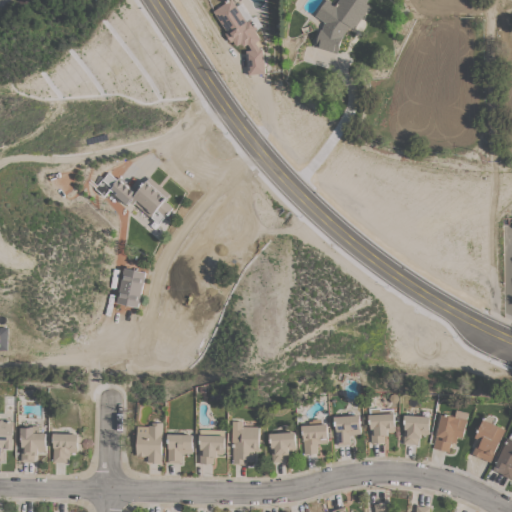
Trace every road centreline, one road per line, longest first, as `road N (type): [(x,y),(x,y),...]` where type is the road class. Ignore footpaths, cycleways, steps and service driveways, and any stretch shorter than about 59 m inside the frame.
road 1 (residential): [(504,511),(461,487),(416,475),(225,494),(0,487)]
road 2 (tertiary): [(152,0),(222,108),(322,218),(420,294),(493,335)]
road 3 (residential): [(493,335),(488,181)]
